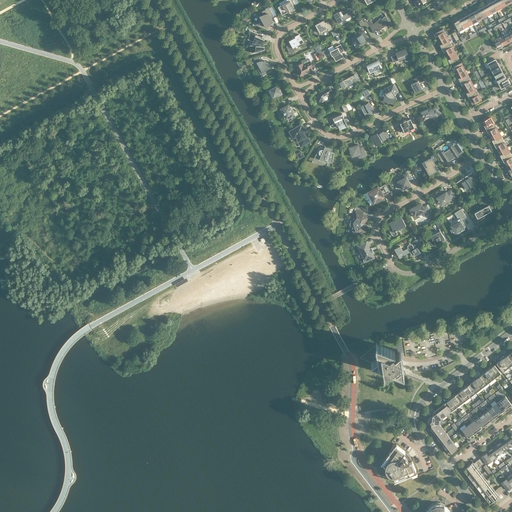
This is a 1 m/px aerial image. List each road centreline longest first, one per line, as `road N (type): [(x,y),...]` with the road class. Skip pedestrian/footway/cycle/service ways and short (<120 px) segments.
road 1 (residential): [(511,214),(417,271),(391,264),(377,232),(382,214),(480,156)]
road 2 (residential): [(444,469),(414,428),(419,404),(511,331)]
road 3 (residential): [(443,90),(330,138),(297,91)]
road 4 (residential): [(297,91),(276,39),(337,0)]
